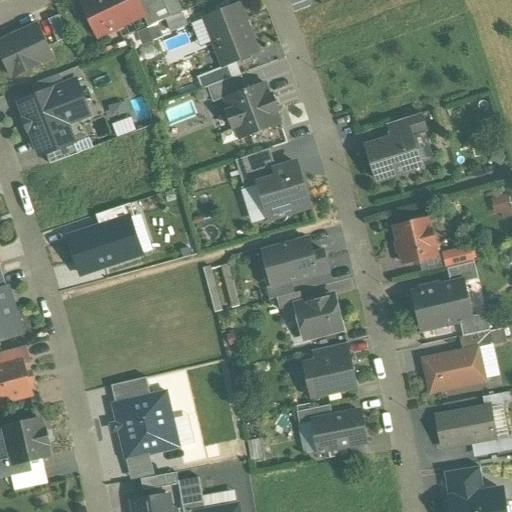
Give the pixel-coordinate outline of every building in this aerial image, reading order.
[(92,0),(84,4),(99,36),(143,15),(135,0),(92,0)] [(162,0),(135,0),(143,15),(148,27),(171,18),(162,0)] [(162,0),(171,18),(183,13),(177,0),(162,0)] [(239,4),(204,18),(223,68),(259,54),(239,4)] [(59,16),(48,21),(58,43),(68,38),(59,16)] [(37,25),(0,43),(0,51),(12,78),(53,59),(37,25)] [(60,75),(32,86),(36,97),(64,86),(60,75)] [(241,75),(208,88),(213,103),(225,98),(225,99),(247,91),(241,75)] [(36,97),(20,103),(40,156),(46,153),(74,143),(67,124),(89,115),(76,82),(64,86),(36,97)] [(247,91),(225,99),(230,112),(226,113),(232,128),(236,127),(241,140),(280,125),(275,112),(279,111),(273,96),(270,97),(265,84),(247,91)] [(422,114),(387,125),(392,139),(410,134),(411,136),(427,131),(422,114)] [(392,139),(367,147),(378,182),(421,168),(411,136),(410,134),(392,139)] [(74,143),(46,153),(50,165),(78,154),(74,143)] [(270,150),(236,161),(245,190),(259,186),(258,184),(277,179),(275,171),(276,171),(270,150)] [(277,179),(258,184),(259,186),(269,219),(310,207),(297,164),(276,171),(275,171),(277,179)] [(498,218),(511,214),(511,205),(509,194),(493,197),(498,218)] [(97,216),(101,229),(129,219),(135,217),(131,205),(97,216)] [(421,218),(414,220),(411,224),(394,229),(403,264),(437,255),(429,220),(426,221),(421,218)] [(70,239),(82,275),(141,256),(129,219),(101,229),(70,239)] [(308,240),(263,252),(273,287),(292,282),(328,272),(323,251),(312,254),(308,240)] [(470,248),(444,254),(447,268),(473,262),(470,248)] [(475,263),(447,269),(451,285),(463,283),(479,280),(475,263)] [(273,287),(267,289),(270,300),(277,299),(295,294),(292,282),(273,287)] [(451,285),(414,294),(423,330),(460,321),(471,319),(471,318),(463,283),(451,285)] [(0,291),(0,340),(19,335),(13,315),(11,315),(3,291),(3,290),(0,291)] [(295,294),(277,299),(280,311),(296,307),(296,306),(303,304),(300,293),(295,294)] [(303,304),(296,306),(296,307),(300,323),(306,321),(310,338),(343,330),(334,296),(303,304)] [(487,314),(471,318),(471,319),(460,321),(463,337),(491,331),(487,314)] [(463,337),(460,338),(463,352),(478,349),(494,345),(491,331),(463,337)] [(346,344),(313,352),(315,363),(349,356),(346,344)] [(26,349),(0,355),(0,369),(23,363),(29,362),(26,349)] [(463,352),(424,360),(431,395),(486,383),(478,349),(463,352)] [(315,363),(306,366),(313,397),(355,387),(349,356),(315,363)] [(0,369),(0,404),(2,404),(2,401),(31,394),(23,363),(0,369)] [(147,378),(112,386),(116,404),(151,396),(147,378)] [(116,404),(113,405),(127,461),(150,456),(180,449),(166,392),(151,396),(116,404)] [(331,406),(297,412),(300,425),(314,422),(314,421),(333,418),(331,406)] [(491,408),(438,418),(443,447),(496,438),(491,408)] [(333,418),(314,421),(314,422),(319,453),(366,444),(360,413),(333,418)] [(40,420),(5,428),(12,459),(13,465),(30,461),(48,456),(46,446),(49,445),(45,430),(42,431),(40,420)] [(150,456),(127,461),(131,480),(155,475),(150,456)] [(12,459),(0,461),(0,479),(33,473),(30,461),(13,465),(12,459)] [(480,467),(445,473),(449,501),(451,501),(450,499),(484,493),(480,467)] [(177,473),(141,480),(143,491),(179,485),(178,482),(177,473)] [(205,511),(200,478),(178,482),(179,485),(183,511),(205,511)] [(484,493),(450,499),(451,501),(452,511),(505,511),(502,490),(484,493)] [(171,511),(169,496),(133,501),(134,511),(171,511)]
